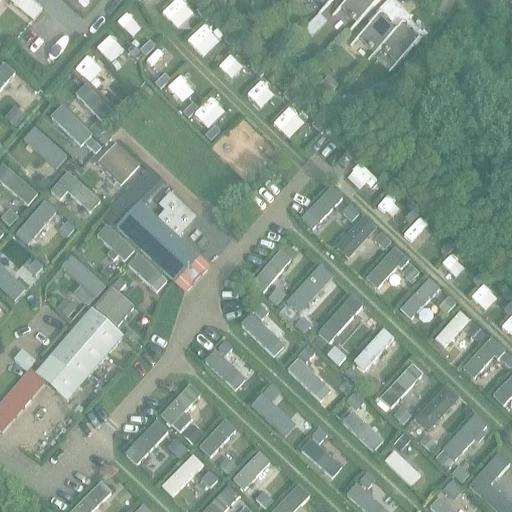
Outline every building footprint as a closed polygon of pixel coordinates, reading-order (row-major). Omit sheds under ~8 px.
[(3,0),(18,11),(26,1),(25,0),(3,0)] [(347,0),(339,8),(357,25),(379,2),(381,0),(347,0)] [(380,48),(397,32),(380,15),(358,38),(375,54),(380,48)] [(114,27),(136,47),(142,41),(130,29),(135,24),(127,17),(123,21),(121,20),(114,27)] [(403,25),(397,32),(380,48),(397,65),(420,42),(403,25)] [(3,66),(0,69),(0,91),(14,76),(3,66)] [(115,118),(85,87),(74,97),(104,128),(115,118)] [(90,139),(59,110),(51,118),(70,136),(66,140),(71,144),(74,141),(82,148),(90,139)] [(66,159),(39,136),(30,146),(57,169),(66,159)] [(114,145),(89,172),(96,183),(108,189),(132,163),(135,165),(140,159),(118,139),(113,144),(114,145)] [(3,170),(0,174),(0,191),(12,177),(3,170)] [(141,272),(150,262),(174,285),(184,295),(209,268),(198,258),(178,240),(199,217),(176,195),(171,200),(166,195),(161,200),(166,205),(154,218),(143,207),(164,184),(149,170),(109,212),(121,223),(108,237),(109,238),(118,246),(125,239),(143,256),(134,265),(141,272)] [(67,175),(50,195),(59,203),(66,196),(89,216),(100,205),(67,175)] [(332,193),(303,222),(313,232),(341,202),(332,193)] [(45,206),(16,239),(26,248),(55,215),(45,206)] [(362,220),(334,250),(347,262),(375,231),(362,220)] [(114,250),(118,246),(109,238),(89,258),(97,266),(109,255),(112,258),(116,253),(114,250)] [(12,244),(0,257),(0,274),(11,262),(32,280),(41,269),(12,244)] [(394,251),(365,282),(376,292),(405,261),(394,251)] [(279,254),(251,287),(262,296),(290,263),(279,254)] [(104,289),(70,259),(60,270),(94,300),(104,289)] [(143,273),(141,272),(134,265),(114,287),(123,295),(143,273)] [(318,273),(290,303),(301,313),(328,283),(318,273)] [(428,282),(399,313),(409,322),(438,291),(428,282)] [(11,286),(4,295),(17,305),(24,296),(11,286)] [(142,321),(107,292),(98,303),(132,332),(142,321)] [(70,322),(78,313),(65,301),(57,310),(70,322)] [(345,306),(320,332),(329,340),(354,313),(345,306)] [(90,311),(35,377),(67,404),(122,339),(90,311)] [(459,315),(435,341),(444,349),(468,322),(459,315)] [(257,321),(255,324),(249,318),(241,327),(265,351),(273,342),(258,327),(260,324),(257,321)] [(382,332),(353,365),(363,374),(393,341),(382,332)] [(490,341),(462,372),(473,382),(501,351),(490,341)] [(13,362),(26,373),(32,367),(30,365),(32,362),(22,353),(13,362)] [(288,373),(312,395),(320,386),(304,372),(306,369),(304,367),(302,370),(296,364),(288,373)] [(411,367),(379,402),(389,412),(422,377),(411,367)] [(511,378),(495,393),(503,403),(511,394),(511,378)] [(0,423),(5,428),(34,396),(19,382),(0,401),(0,423)] [(189,388),(160,419),(170,429),(171,428),(179,435),(191,422),(183,415),(199,398),(189,388)] [(415,422),(428,434),(458,402),(444,390),(415,422)] [(255,411),(282,436),(291,426),(264,401),(255,411)] [(341,425),(372,455),(382,444),(352,415),(341,425)] [(473,420),(442,455),(454,466),(462,458),(464,460),(472,452),(469,449),(485,431),(473,420)] [(225,423),(198,450),(208,460),(235,433),(225,423)] [(192,447),(202,436),(193,427),(182,439),(192,447)] [(341,470),(310,443),(300,453),(331,481),(341,470)] [(164,475),(138,449),(128,459),(155,484),(164,475)] [(419,478),(393,454),(384,464),(410,488),(419,478)] [(259,455),(232,483),(243,493),(269,465),(259,455)] [(498,456),(468,489),(493,511),(511,511),(511,509),(489,489),(510,466),(498,456)] [(192,458),(160,489),(171,500),(202,468),(192,458)] [(356,504),(364,511),(379,511),(382,510),(366,496),(378,483),(366,473),(346,495),(347,495),(343,499),(353,508),(356,504)] [(100,484),(73,511),(93,511),(111,495),(100,484)] [(298,488),(274,511),(296,511),(309,499),(298,488)] [(228,489),(205,511),(225,511),(238,499),(228,489)] [(430,509),(433,511),(450,511),(451,511),(458,504),(451,498),(444,505),(438,500),(430,509)]
